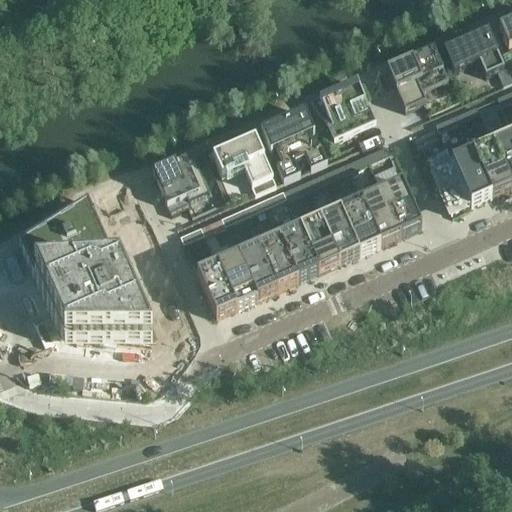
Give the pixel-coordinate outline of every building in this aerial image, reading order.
[(511,26),(499,32),(509,54),(511,52),(511,26)] [(480,67),(486,82),(505,74),(489,39),(489,37),(480,41),(444,57),(454,79),(480,67)] [(434,54),(387,75),(405,117),(427,108),(423,98),(449,87),(434,54)] [(358,88),(315,106),(334,149),(355,140),(376,130),(371,118),(356,124),(351,113),(366,106),(358,88)] [(507,99),(497,103),(501,112),(511,107),(507,99)] [(497,103),(487,108),(491,117),(501,112),(497,103)] [(487,108),(477,112),(480,120),(481,121),(491,117),(487,108)] [(477,112),(466,117),(470,124),(480,120),(477,112)] [(466,117),(456,121),(459,129),(470,124),(466,117)] [(284,188),(301,181),(295,167),(305,163),(311,176),(328,169),(321,153),(316,156),(309,141),(315,139),(305,118),(293,123),(300,137),(288,142),(283,130),(285,129),(284,127),(261,137),(271,158),(276,156),(283,170),(277,173),(284,188)] [(492,202),(511,192),(496,155),(489,140),(468,149),(492,202)] [(466,143),(445,152),(446,153),(471,211),(492,202),(468,149),(466,143)] [(252,145),(221,159),(213,162),(215,166),(222,183),(225,181),(227,186),(245,178),(255,201),(277,192),(261,157),(256,144),(252,145)] [(511,148),(496,155),(511,192),(511,148)] [(446,153),(425,162),(451,220),(471,211),(446,153)] [(186,164),(153,178),(172,221),(192,212),(189,207),(209,198),(195,164),(187,167),(186,164)] [(401,242),(422,233),(398,179),(378,189),(378,190),(401,242)] [(304,188),(284,197),(287,205),(307,196),(304,188)] [(378,190),(358,199),(381,251),(381,252),(401,243),(401,242),(378,190)] [(283,197),(273,201),(277,209),(287,205),(283,197)] [(337,207),(360,260),(381,251),(358,199),(357,198),(337,207)] [(273,201),(263,206),(266,214),(277,209),(273,201)] [(263,206),(253,211),(256,219),(266,214),(263,206)] [(316,216),(340,269),(360,260),(337,207),(316,216)] [(34,286),(62,354),(155,356),(121,282),(87,209),(19,252),(34,286)] [(253,211),(242,215),(246,223),(256,219),(253,211)] [(242,215),(232,220),(236,228),(246,223),(242,215)] [(319,278),(340,269),(316,216),(296,225),(300,234),(319,278)] [(232,220),(222,224),(225,232),(236,228),(232,220)] [(296,226),(275,235),(299,288),(319,279),(319,278),(300,234),(296,226)] [(201,233),(191,238),(194,246),(205,241),(201,233)] [(275,235),(255,244),(278,297),(299,288),(275,235)] [(191,238),(181,242),(184,250),(194,246),(191,238)] [(255,244),(234,253),(238,261),(258,305),(278,297),(255,244)] [(237,314),(258,305),(238,261),(234,253),(214,262),(218,271),(237,314)] [(214,262),(194,271),(217,324),(237,314),(218,271),(214,262)]
